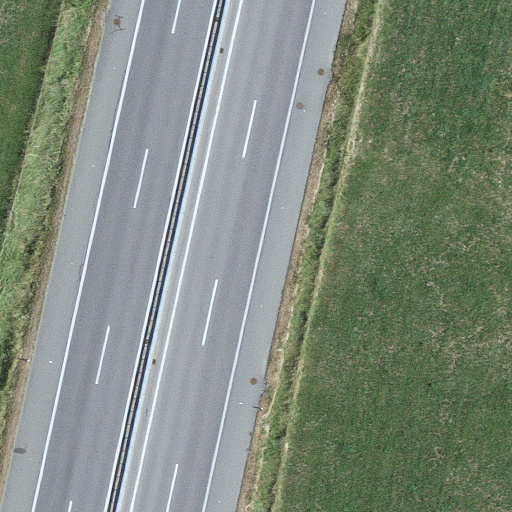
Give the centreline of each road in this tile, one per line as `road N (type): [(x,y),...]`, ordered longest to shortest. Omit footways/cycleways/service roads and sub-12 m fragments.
road 1 (motorway): [(166,511),(277,0)]
road 2 (motorway): [(179,0),(69,511)]
